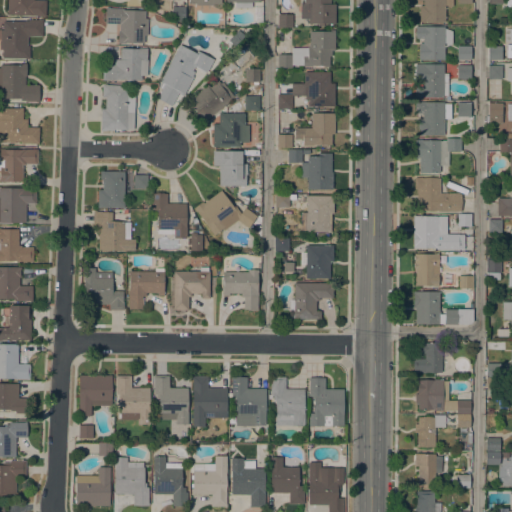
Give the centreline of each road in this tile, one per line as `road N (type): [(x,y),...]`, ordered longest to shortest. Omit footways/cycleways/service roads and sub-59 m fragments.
road 1 (residential): [(54,511),(77,0)]
road 2 (secondary): [(372,344),(374,0)]
road 3 (residential): [(372,344),(64,342)]
